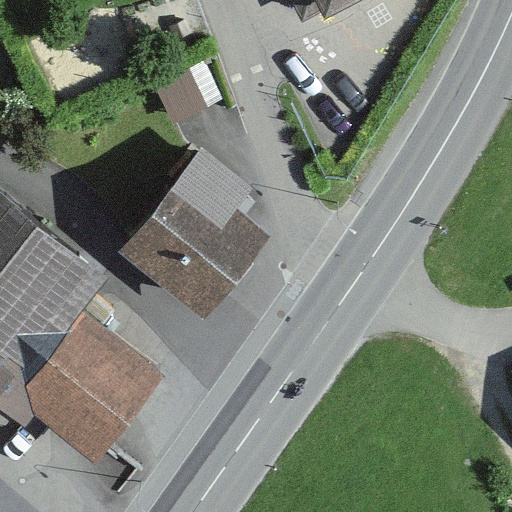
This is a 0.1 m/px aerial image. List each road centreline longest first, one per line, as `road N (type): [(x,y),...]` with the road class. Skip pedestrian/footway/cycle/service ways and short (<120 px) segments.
road 1 (primary): [(511,14),(459,122),(350,292)]
road 2 (unclassified): [(350,292),(314,245),(226,0)]
road 3 (primary): [(350,292),(196,511)]
